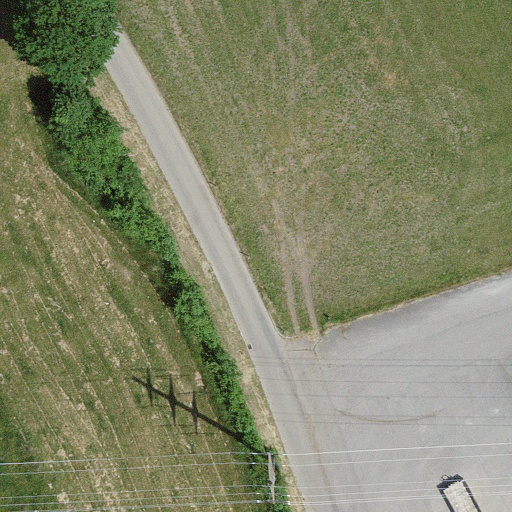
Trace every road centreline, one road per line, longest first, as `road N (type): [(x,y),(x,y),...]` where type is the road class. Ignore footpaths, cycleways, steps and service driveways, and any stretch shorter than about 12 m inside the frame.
road 1 (unclassified): [(306,511),(237,325),(129,90),(73,0)]
road 2 (unknown): [(511,322),(340,385),(277,433)]
